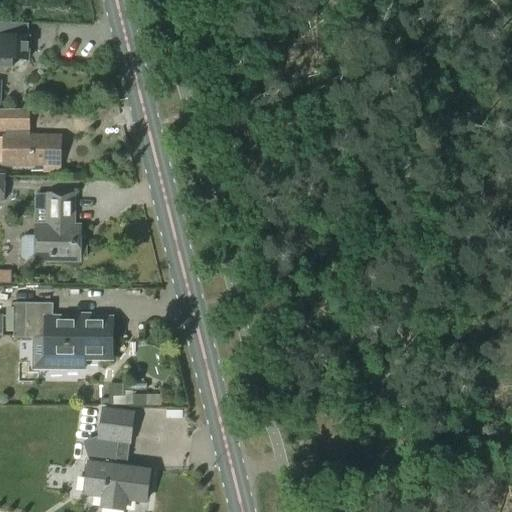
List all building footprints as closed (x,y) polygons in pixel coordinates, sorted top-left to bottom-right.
[(29,61),(30,38),(0,36),(0,68),(13,69),(13,60),(29,61)] [(4,163),(58,165),(59,139),(27,137),(27,138),(25,138),(25,130),(28,130),(28,111),(0,110),(0,128),(7,128),(7,136),(5,136),(5,137),(4,163)] [(75,225),(76,195),(47,194),(47,196),(36,196),(36,225),(35,225),(35,237),(25,237),(21,240),(21,257),(24,260),(35,261),(81,263),(81,260),(87,259),(87,248),(81,246),(82,225),(75,225)] [(13,338),(35,338),(34,372),(84,373),(84,359),(112,359),(112,318),(44,317),(44,304),(13,304),(13,338)] [(100,437),(98,438),(85,442),(89,464),(86,464),(83,494),(102,496),(102,497),(100,508),(126,511),(127,500),(146,502),(151,469),(117,465),(120,442),(130,443),(131,433),(134,412),(104,408),(100,437)]
